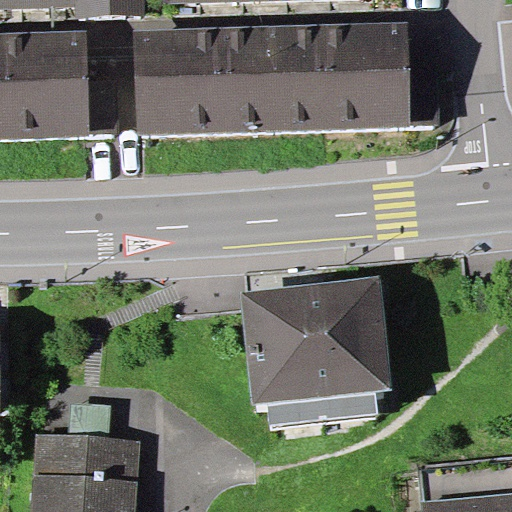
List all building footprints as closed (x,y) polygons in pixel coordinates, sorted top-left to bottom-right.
[(405,37),(141,44),(144,142),(408,134),(405,37)] [(0,140),(87,138),(84,48),(0,50),(0,140)] [(374,288),(241,304),(255,419),(387,403),(374,288)] [(16,330),(0,330),(0,425),(17,425),(16,330)] [(80,439),(45,437),(40,511),(147,511),(152,444),(124,442),(126,410),(82,407),(80,439)] [(511,511),(511,497),(422,506),(422,511),(511,511)]
